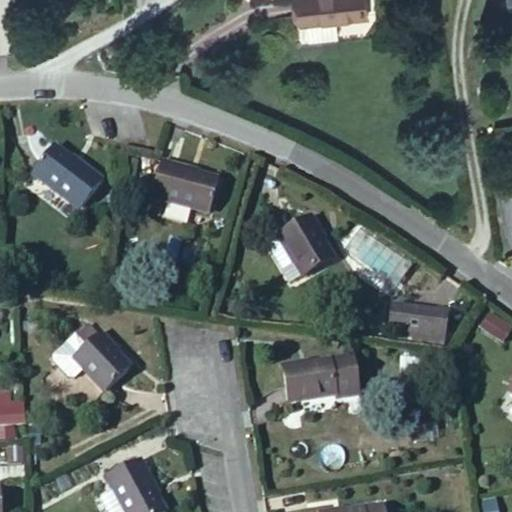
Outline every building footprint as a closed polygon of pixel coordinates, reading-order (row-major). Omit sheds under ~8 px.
[(367,15),(365,0),(300,0),(304,36),(309,40),(338,37),(336,18),(367,15)] [(103,181),(78,162),(75,165),(70,161),(52,148),(32,174),(80,210),(103,181)] [(208,213),(217,182),(197,176),(190,173),(191,169),(161,160),(150,197),(208,213)] [(320,243),(317,236),(321,234),(311,219),(266,246),(281,273),(295,264),(303,278),(331,261),(320,243)] [(414,263),(362,225),(342,251),(393,292),(414,263)] [(295,264),(281,273),(289,286),(303,278),(295,264)] [(396,333),(400,306),(392,305),(389,332),(396,333)] [(443,339),(446,312),(400,306),(396,333),(443,339)] [(505,344),(511,334),(511,329),(494,316),(484,329),(505,344)] [(76,339),(85,348),(97,336),(88,327),(76,339)] [(114,355),(109,349),(112,347),(100,333),(97,336),(85,348),(76,339),(74,337),(52,358),(52,364),(67,381),(74,381),(84,371),(105,393),(129,371),(114,355)] [(442,344),(443,339),(396,333),(396,338),(442,344)] [(357,395),(351,359),(300,367),(299,363),(282,366),(288,403),(334,396),(334,399),(357,395)] [(439,375),(440,361),(401,359),(400,373),(439,375)] [(0,439),(12,439),(11,429),(0,429),(0,439)] [(8,463),(22,463),(21,449),(7,449),(8,463)] [(113,490),(125,511),(162,511),(154,496),(151,490),(155,488),(140,460),(110,476),(116,488),(113,490)] [(22,468),(0,469),(0,486),(23,485),(22,468)] [(116,488),(110,476),(107,478),(113,490),(116,488)]
